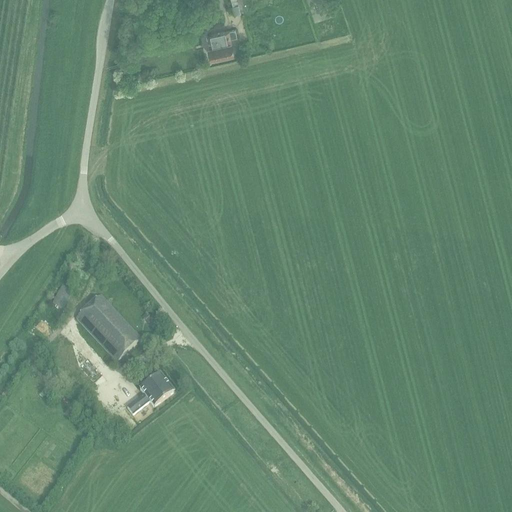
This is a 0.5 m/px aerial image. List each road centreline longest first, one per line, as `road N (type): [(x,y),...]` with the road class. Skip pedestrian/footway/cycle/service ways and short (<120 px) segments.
road 1 (unclassified): [(341,511),(82,209)]
road 2 (unclassified): [(82,209),(111,0)]
